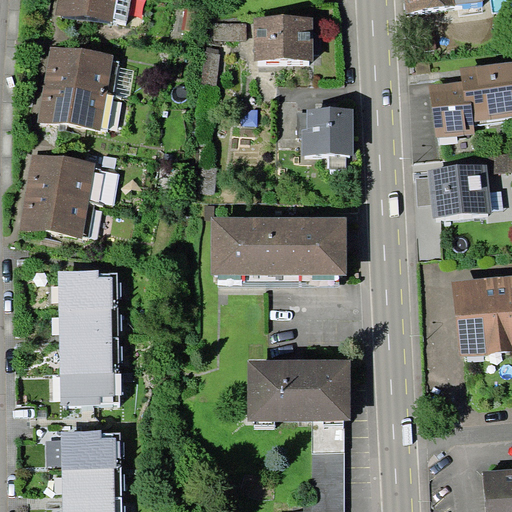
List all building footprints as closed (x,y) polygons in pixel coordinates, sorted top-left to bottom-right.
[(130,0),(58,0),(56,14),(113,23),(114,19),(128,21),(130,0)] [(403,0),(405,12),(454,6),(454,4),(482,0),(403,0)] [(314,17),(255,18),(255,59),(314,59),(314,17)] [(213,40),(247,40),(247,23),(213,23),(213,40)] [(414,33),(416,54),(437,52),(434,30),(414,33)] [(44,83),(108,93),(114,55),(51,46),(44,83)] [(206,51),(202,84),(216,86),(220,53),(206,51)] [(462,82),(465,108),(472,107),(474,122),(511,116),(511,61),(460,69),(462,82)] [(465,108),(462,82),(428,86),(435,138),(476,133),(474,122),(472,107),(465,108)] [(108,93),(44,83),(37,122),(101,132),(108,93)] [(278,146),(296,146),(296,137),(296,112),(296,103),(278,103),(278,146)] [(302,155),(354,155),(354,110),(307,110),(307,112),(307,129),(302,129),(302,137),(302,155)] [(296,137),(302,137),(302,129),(307,129),(307,112),(296,112),(296,137)] [(511,152),(489,155),(491,174),(511,171),(511,152)] [(27,192),(89,201),(95,163),(33,153),(27,192)] [(428,170),(434,220),(492,212),(486,163),(428,170)] [(216,197),(217,168),(202,167),(201,173),(195,173),(194,194),(200,195),(199,196),(216,197)] [(89,201),(27,192),(21,229),(83,238),(89,201)] [(211,275),(347,276),(347,217),(211,217),(211,275)] [(99,270),(58,271),(59,310),(118,308),(117,272),(100,273),(99,270)] [(511,275),(453,281),(459,356),(511,351),(511,275)] [(118,308),(59,310),(60,339),(119,338),(118,308)] [(119,338),(60,339),(61,374),(120,372),(119,338)] [(344,420),(351,420),(350,359),(248,360),(249,421),(254,421),(275,421),(313,420),(344,420)] [(120,372),(61,374),(62,405),(121,403),(120,372)] [(344,453),(344,420),(313,420),(314,454),(344,453)] [(102,430),(61,431),(61,441),(45,441),(46,467),(62,467),(62,470),(121,468),(120,432),(102,433),(102,430)] [(288,511),(345,511),(344,453),(314,454),(311,454),(312,494),(304,494),(304,511),(288,511)] [(121,468),(62,470),(63,499),(122,498),(121,468)] [(486,511),(511,511),(511,468),(483,471),(486,511)] [(122,511),(122,498),(63,499),(63,511),(122,511)]
